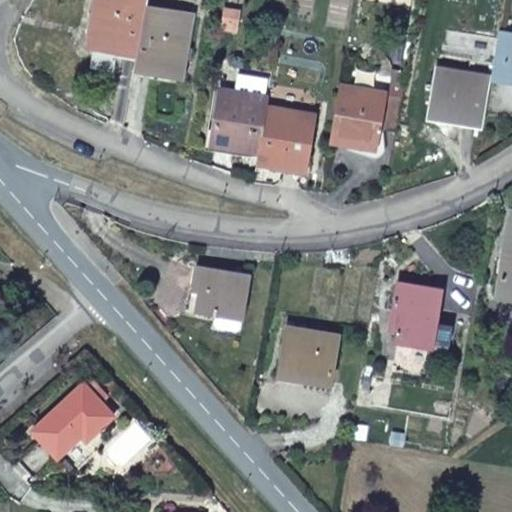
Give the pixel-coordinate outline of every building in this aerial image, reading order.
[(99,0),(91,49),(137,57),(146,8),(147,0),(99,0)] [(137,57),(135,71),(147,73),(158,10),(146,8),(137,57)] [(158,10),(147,73),(182,79),(193,17),(158,10)] [(511,35),(500,33),(492,78),(511,81),(511,35)] [(431,118),(484,127),(492,78),(440,69),(431,118)] [(265,97),(268,80),(240,74),(236,93),(265,97)] [(340,87),(331,142),(376,150),(386,94),(340,87)] [(212,146),(256,154),(265,97),(236,93),(222,90),(212,146)] [(265,97),(256,154),(260,154),(268,108),(270,98),(265,97)] [(260,154),(259,163),(305,171),(315,116),(268,108),(260,154)] [(511,213),(498,296),(511,298),(511,213)] [(193,291),(199,293),(203,269),(197,267),(193,291)] [(203,269),(199,293),(196,310),(217,313),(217,329),(236,332),(241,317),(244,318),(251,277),(203,269)] [(442,290),(401,283),(398,300),(394,310),(401,311),(397,343),(431,349),(430,355),(448,358),(452,328),(436,325),(442,290)] [(339,337),(289,328),(280,374),(331,384),(339,337)] [(87,441),(114,417),(85,385),(34,431),(58,457),(82,435),(87,441)]
